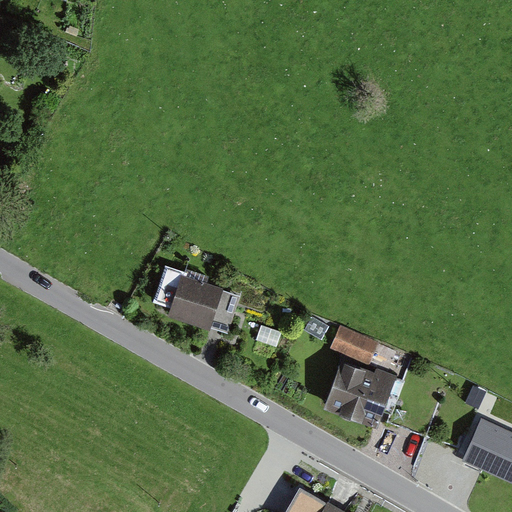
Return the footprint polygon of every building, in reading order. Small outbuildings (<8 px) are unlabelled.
[(242,298),(185,280),(186,277),(167,270),(156,306),(172,312),(169,321),(210,335),(211,331),(229,337),(242,298)] [(380,341),(344,324),(335,342),(371,359),(380,341)] [(377,373),(375,378),(344,365),(324,413),(372,432),(377,420),(382,422),(382,421),(385,415),(398,381),(377,373)] [(511,434),(482,421),(463,465),(511,487),(511,434)] [(349,511),(332,503),(326,511),(349,511)]
